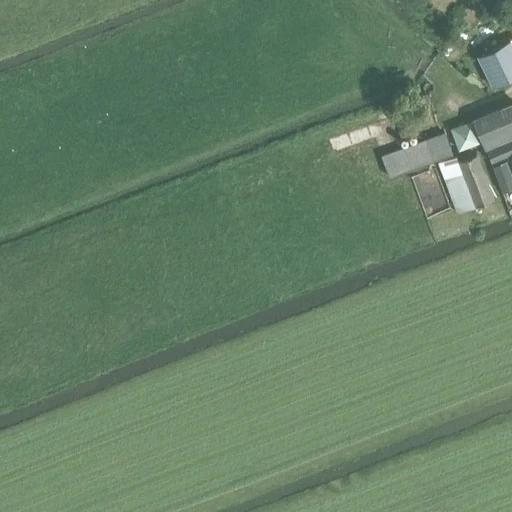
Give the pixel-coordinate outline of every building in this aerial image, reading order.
[(511,76),(511,46),(509,40),(476,56),(491,87),(511,76)] [(511,99),(506,102),(472,117),(484,148),(485,148),(511,136),(511,99)] [(389,175),(452,152),(443,131),(381,154),(389,175)] [(511,136),(485,148),(491,161),(511,153),(511,136)] [(457,160),(474,206),(493,198),(477,153),(457,160)] [(456,213),(474,206),(457,160),(456,155),(437,162),(456,213)]
